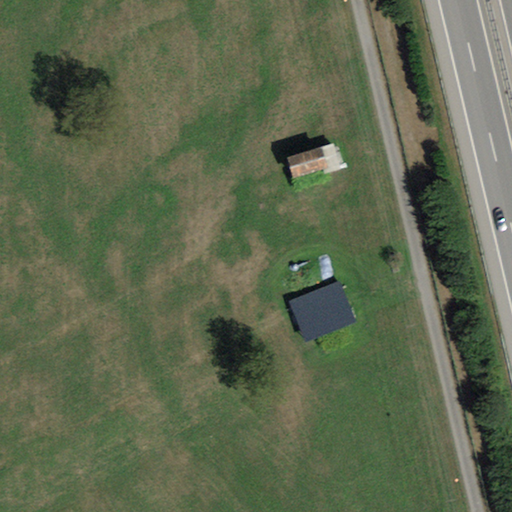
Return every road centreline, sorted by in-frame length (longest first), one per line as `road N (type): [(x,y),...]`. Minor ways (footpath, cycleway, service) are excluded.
road 1 (track): [(471,511),(353,0)]
road 2 (motorway): [(453,0),(511,243)]
